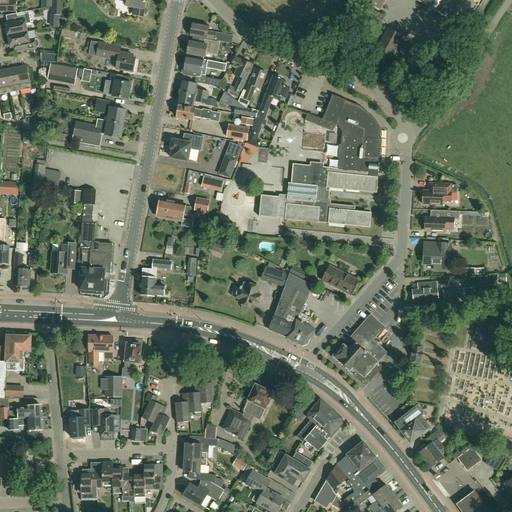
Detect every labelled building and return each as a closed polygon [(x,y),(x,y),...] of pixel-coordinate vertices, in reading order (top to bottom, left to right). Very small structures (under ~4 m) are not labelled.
[(0,0),(0,11),(16,11),(16,1),(8,1),(8,0),(0,0)] [(52,1),(53,1),(52,0),(42,0),(42,9),(52,7),(52,1)] [(146,0),(127,0),(127,6),(135,7),(133,15),(143,17),(146,0)] [(446,16),(454,0),(422,0),(421,2),(446,16)] [(62,16),(62,15),(63,2),(53,1),(52,1),(52,7),(51,15),(59,16),(62,16)] [(386,16),(372,10),(367,20),(381,27),(386,16)] [(8,35),(8,36),(27,32),(25,24),(31,23),(29,13),(17,16),(18,22),(6,24),(7,28),(6,28),(5,30),(6,35),(7,36),(8,35)] [(60,28),(60,21),(59,20),(59,16),(51,15),(51,27),(60,28)] [(191,36),(193,36),(206,39),(207,39),(232,44),(233,36),(208,31),(209,26),(193,23),(191,36)] [(403,37),(388,29),(377,50),(391,57),(403,37)] [(28,40),(27,32),(8,36),(11,48),(14,47),(15,53),(36,49),(36,48),(37,47),(39,45),(38,41),(36,39),(34,40),(34,39),(28,40)] [(220,43),(207,40),(207,39),(206,39),(193,36),(192,43),(189,42),(187,54),(205,57),(206,53),(217,55),(220,43)] [(133,56),(120,53),(121,47),(92,42),(89,55),(118,61),(117,69),(133,72),(136,59),(133,59),(133,56)] [(444,43),(420,47),(422,62),(446,59),(444,43)] [(48,62),(55,63),(57,52),(41,51),(41,66),(48,66),(48,62)] [(231,66),(236,58),(233,56),(229,63),(227,62),(226,65),(187,57),(185,63),(184,63),(183,71),(183,73),(184,74),(185,75),(200,78),(201,75),(205,76),(207,69),(225,72),(225,71),(227,72),(231,66)] [(242,60),(236,58),(231,66),(237,69),(235,75),(239,77),(234,88),(230,86),(228,92),(227,93),(237,98),(246,80),(253,66),(242,60)] [(75,83),(77,69),(51,64),(49,79),(75,83)] [(27,66),(16,68),(20,91),(31,89),(27,66)] [(10,93),(20,91),(16,68),(6,70),(10,93)] [(255,69),(249,84),(246,91),(244,90),(239,102),(247,109),(250,101),(256,87),(261,89),(267,74),(255,69)] [(6,70),(0,70),(0,94),(10,93),(6,70)] [(84,70),(82,78),(82,81),(89,82),(91,71),(84,70)] [(131,84),(130,84),(132,78),(122,76),(112,74),(110,82),(107,82),(104,95),(128,99),(131,84)] [(284,87),(286,81),(282,79),(283,78),(281,77),(278,76),(276,75),(275,77),(273,76),(259,112),(267,114),(273,98),(280,100),(282,97),(286,99),(290,89),(284,87)] [(206,84),(218,86),(222,80),(207,78),(206,84)] [(222,80),(218,86),(228,92),(230,86),(222,81),(222,80)] [(182,82),(180,92),(208,98),(209,92),(196,89),(197,85),(182,82)] [(217,94),(227,102),(229,99),(219,91),(217,94)] [(207,104),(208,98),(180,92),(178,103),(193,106),(194,101),(207,104)] [(376,193),(378,178),(382,139),(380,139),(381,129),(375,119),(368,113),(369,113),(364,109),(364,110),(360,107),(346,101),(347,101),(332,95),(323,120),(308,114),(305,121),(333,132),(337,126),(339,126),(343,132),(341,145),(339,145),(339,151),(339,153),(338,159),(340,159),(339,169),(319,167),(320,163),(311,162),(310,166),(293,164),(291,183),(289,183),(287,195),(279,195),(279,197),(261,195),(259,217),(277,218),(277,217),(285,218),(285,219),(318,223),(318,222),(324,223),(328,223),(328,224),(369,228),(371,213),(355,211),(355,207),(330,204),(330,201),(330,199),(328,198),(326,197),(327,188),(376,193)] [(106,107),(110,108),(111,102),(97,99),(95,112),(105,114),(106,107)] [(211,106),(217,107),(219,100),(212,99),(211,106)] [(220,113),(212,112),(212,111),(203,109),(203,111),(179,106),(177,117),(178,117),(178,120),(187,121),(187,119),(193,120),(194,117),(210,120),(210,121),(218,122),(220,113)] [(247,109),(235,107),(234,114),(246,116),(247,109)] [(102,120),(123,124),(126,111),(111,108),(108,121),(102,120)] [(257,111),(247,109),(246,116),(256,117),(257,111)] [(253,129),(260,131),(267,114),(259,112),(253,129)] [(253,126),(254,119),(244,118),(243,125),(253,126)] [(102,120),(102,121),(98,120),(96,126),(76,122),(72,142),(100,147),(100,146),(96,145),(96,140),(99,141),(100,134),(121,138),(123,124),(102,120)] [(250,128),(229,124),(226,138),(247,141),(250,128)] [(260,131),(253,129),(247,144),(258,148),(261,141),(257,139),(260,131)] [(69,135),(52,132),(51,138),(67,141),(69,135)] [(173,140),(171,149),(173,149),(171,158),(188,161),(190,150),(196,151),(199,137),(184,134),(183,142),(173,140)] [(218,174),(230,179),(242,147),(230,142),(218,174)] [(201,162),(202,151),(194,151),(193,161),(201,162)] [(46,169),(47,167),(37,165),(35,185),(44,186),(46,169)] [(61,172),(46,169),(44,186),(44,187),(58,187),(61,172)] [(224,181),(212,179),(210,190),(222,192),(224,181)] [(1,182),(0,190),(0,193),(19,195),(19,183),(1,182)] [(451,193),(457,193),(457,185),(440,184),(440,192),(423,191),(423,204),(443,205),(443,201),(451,201),(451,193)] [(82,204),(83,204),(93,205),(95,205),(96,190),(84,189),(82,204)] [(70,191),(70,203),(81,204),(82,191),(70,191)] [(208,213),(210,200),(197,198),(195,211),(197,211),(196,216),(205,218),(206,213),(208,213)] [(156,214),(157,215),(157,216),(183,222),(184,213),(190,214),(191,208),(185,207),(186,205),(159,199),(156,214)] [(83,204),(82,223),(93,224),(93,205),(83,204)] [(442,211),(442,218),(425,218),(425,231),(445,232),(445,228),(453,228),(454,220),(459,220),(459,211),(442,211)] [(0,263),(9,264),(9,249),(10,246),(9,246),(5,246),(6,219),(0,219),(0,263)] [(82,223),(81,231),(80,249),(79,249),(78,271),(82,271),(80,290),(103,292),(104,279),(110,280),(110,273),(111,273),(113,244),(99,243),(99,242),(94,242),(95,225),(96,225),(96,224),(93,224),(82,223)] [(53,253),(52,273),(58,273),(60,275),(63,275),(65,274),(67,274),(67,269),(74,269),(76,244),(62,243),(61,253),(53,253)] [(438,251),(424,250),(424,264),(439,265),(439,271),(450,272),(450,265),(447,264),(447,252),(451,252),(451,245),(435,244),(435,245),(438,245),(438,251)] [(31,270),(23,270),(24,255),(15,255),(14,270),(17,270),(16,286),(30,286),(31,270)] [(187,276),(196,277),(197,259),(188,258),(187,276)] [(172,261),(153,259),(152,269),(172,270),(172,261)] [(282,270),(290,273),(309,283),(312,277),(293,266),(292,267),(286,263),(282,270)] [(358,281),(329,266),(322,281),(351,295),(358,281)] [(156,285),(156,279),(152,278),(153,270),(145,269),(144,277),(142,277),(141,295),(155,297),(155,295),(164,296),(165,286),(156,285)] [(265,269),(261,280),(283,287),(287,276),(265,269)] [(315,286),(309,283),(290,273),(275,314),(270,329),(288,337),(288,338),(296,343),(303,347),(307,345),(310,339),(315,329),(309,326),(312,319),(301,313),(315,286)] [(445,287),(445,281),(418,284),(418,290),(413,290),(414,301),(438,299),(437,288),(445,287)] [(247,309),(249,307),(250,307),(251,304),(253,305),(254,301),(258,303),(261,295),(257,294),(259,287),(244,282),(242,287),(241,287),(240,289),(234,287),(231,296),(243,300),(242,304),(243,305),(243,307),(245,309),(247,309)] [(465,297),(464,297),(464,288),(443,290),(444,299),(465,297)] [(475,296),(475,288),(465,288),(465,297),(475,296)] [(382,367),(383,368),(378,363),(386,353),(373,341),(384,327),(371,315),(334,357),(340,362),(340,363),(363,383),(369,382),(382,367)] [(5,362),(2,362),(4,370),(23,371),(23,363),(21,363),(21,351),(28,352),(29,337),(6,336),(5,362)] [(113,337),(89,336),(90,366),(98,366),(98,352),(105,352),(105,356),(106,356),(106,359),(113,359),(113,337)] [(123,368),(122,377),(123,377),(132,378),(133,369),(132,369),(132,362),(140,363),(141,345),(127,344),(126,356),(125,356),(124,362),(126,362),(125,369),(123,368)] [(423,346),(414,345),(410,363),(419,365),(423,346)] [(123,397),(123,394),(123,377),(122,377),(105,376),(106,397),(118,397),(123,397)] [(200,384),(201,404),(214,403),(213,385),(217,385),(217,377),(206,378),(207,384),(200,384)] [(201,404),(200,384),(194,385),(195,393),(188,394),(190,413),(202,412),(201,404)] [(243,412),(252,416),(254,412),(263,416),(273,394),(256,385),(243,412)] [(23,397),(23,386),(4,386),(4,397),(23,397)] [(142,418),(154,424),(162,406),(156,403),(158,398),(149,393),(146,400),(150,402),(142,418)] [(176,403),(177,423),(190,422),(190,413),(188,394),(183,394),(183,402),(176,403)] [(309,417),(311,420),(296,438),(302,442),(331,410),(321,401),(320,400),(319,400),(318,400),(318,401),(317,401),(314,405),(316,407),(310,413),(309,417)] [(162,406),(154,424),(150,431),(162,437),(170,419),(164,416),(167,408),(162,406)] [(404,437),(406,437),(411,443),(425,432),(425,431),(429,428),(421,417),(425,414),(418,406),(395,423),(402,431),(402,432),(402,434),(404,437)] [(0,418),(8,419),(9,419),(41,418),(41,407),(16,408),(17,411),(8,411),(8,408),(0,407),(0,418)] [(80,418),(70,419),(71,438),(85,437),(84,424),(90,424),(89,409),(79,410),(80,418)] [(105,410),(105,409),(93,410),(93,423),(100,423),(100,435),(114,434),(113,416),(112,416),(112,413),(107,410),(105,410)] [(242,418),(243,415),(231,409),(222,429),(244,440),(252,423),(242,418)] [(295,461),(306,468),(314,454),(317,450),(318,451),(342,424),(341,419),(331,410),(302,442),(303,443),(294,459),(294,460),(295,461)] [(42,430),(41,418),(9,419),(8,419),(9,430),(17,429),(17,425),(26,425),(27,439),(37,439),(37,430),(42,430)] [(141,429),(139,429),(132,428),(131,441),(140,442),(141,429)] [(426,440),(430,445),(419,453),(430,468),(444,458),(439,452),(444,448),(440,443),(450,436),(439,429),(426,440)] [(205,437),(205,438),(218,440),(218,446),(236,455),(240,447),(218,439),(215,439),(215,431),(206,430),(205,437)] [(337,464),(352,483),(380,462),(364,442),(347,455),(348,455),(337,464)] [(209,460),(210,446),(186,444),(185,458),(207,460),(209,460)] [(472,447),(457,458),(467,471),(482,460),(472,447)] [(295,461),(294,460),(294,459),(280,451),(277,458),(271,470),(276,473),(275,475),(300,490),(311,471),(306,468),(295,461)] [(497,471),(505,458),(493,451),(485,464),(497,471)] [(0,455),(0,479),(0,477),(8,477),(9,456),(0,455)] [(201,480),(211,482),(214,484),(216,476),(206,474),(207,460),(185,458),(184,472),(202,474),(201,480)] [(247,464),(237,459),(233,466),(243,471),(247,464)] [(103,469),(97,469),(97,488),(103,488),(103,486),(113,486),(113,467),(113,462),(102,462),(103,469)] [(144,465),(144,474),(145,474),(145,489),(155,489),(155,490),(163,490),(163,477),(155,478),(155,465),(150,465),(150,463),(149,462),(148,462),(146,462),(145,463),(145,465),(144,465)] [(386,470),(380,462),(352,483),(358,491),(342,503),(346,508),(365,493),(362,489),(364,487),(386,470)] [(123,467),(113,467),(113,486),(113,495),(114,495),(114,493),(122,493),(122,502),(129,502),(129,478),(129,474),(123,474),(123,467)] [(81,493),(81,499),(97,499),(96,488),(97,488),(97,469),(82,470),(82,473),(81,473),(81,479),(77,479),(77,485),(81,485),(81,493)] [(327,483),(332,489),(340,474),(333,470),(326,482),(327,483)] [(266,489),(271,481),(253,471),(245,484),(263,494),(257,503),(272,511),(277,511),(285,500),(266,489)] [(145,502),(145,489),(145,474),(144,474),(134,474),(134,478),(129,478),(129,502),(129,503),(130,503),(130,502),(135,502),(135,497),(145,497),(145,502)] [(333,490),(332,489),(327,483),(326,482),(326,481),(314,501),(326,508),(329,503),(331,504),(336,495),(333,490)] [(214,484),(211,482),(210,482),(213,484),(209,491),(199,486),(197,489),(190,484),(184,495),(206,509),(212,499),(218,502),(225,490),(214,484)] [(380,508),(395,496),(386,485),(373,495),(377,501),(376,502),(380,508)] [(486,506),(485,506),(489,511),(494,511),(501,508),(489,491),(480,498),(486,506)] [(365,493),(346,508),(348,511),(357,506),(357,507),(369,498),(365,493)] [(397,511),(403,508),(395,496),(380,508),(373,511),(385,511),(386,511),(385,511),(397,511)]
